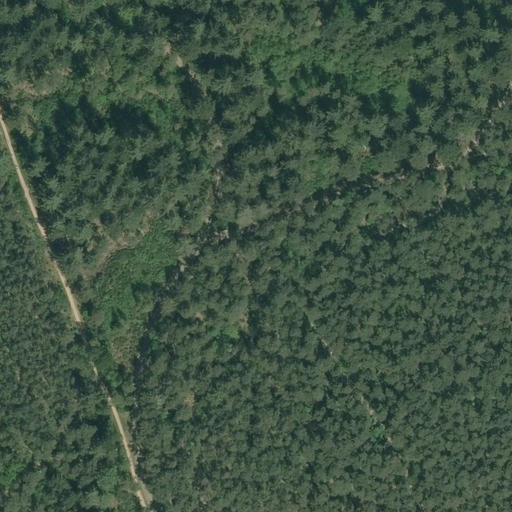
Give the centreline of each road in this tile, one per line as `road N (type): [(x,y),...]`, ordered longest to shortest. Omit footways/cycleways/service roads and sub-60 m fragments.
road 1 (track): [(189,248),(511,172)]
road 2 (track): [(189,248),(222,152),(208,106),(178,58),(104,0)]
road 3 (track): [(189,248),(133,381),(135,443),(151,511)]
